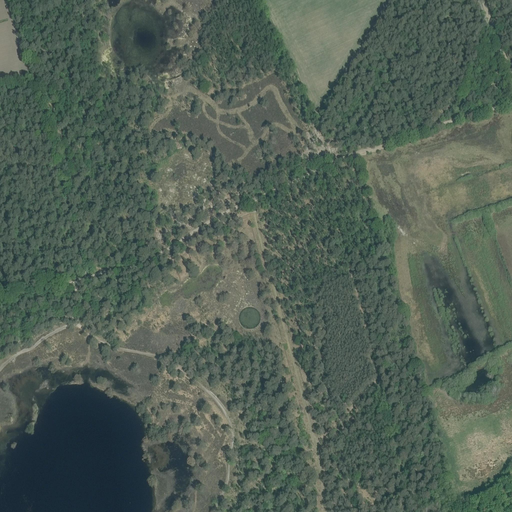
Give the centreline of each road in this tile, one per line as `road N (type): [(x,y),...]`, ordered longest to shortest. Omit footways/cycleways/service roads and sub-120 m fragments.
road 1 (track): [(79,280),(154,257),(223,213),(341,159),(511,102)]
road 2 (unknown): [(253,211),(300,223),(320,296),(325,388),(344,430),(342,464),(355,511)]
road 3 (track): [(251,200),(321,461),(322,511)]
road 4 (unknown): [(253,211),(105,308),(47,322),(0,354)]
road 5 (track): [(427,0),(464,77),(425,129)]
road 6 (track): [(0,368),(76,322),(69,306),(79,280)]
